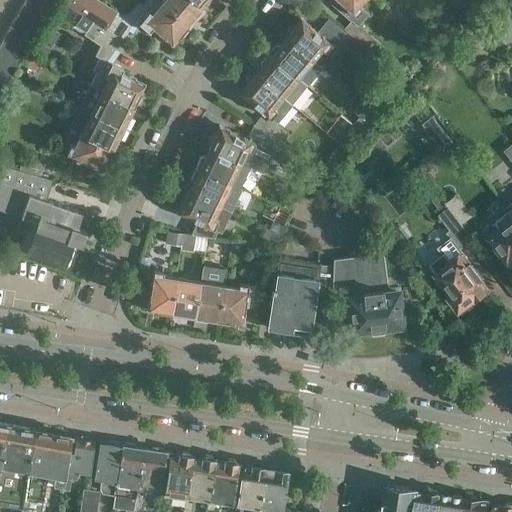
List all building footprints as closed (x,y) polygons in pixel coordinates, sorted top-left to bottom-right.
[(53,8),(37,0),(24,0),(22,5),(47,19),(53,8)] [(58,0),(37,0),(53,8),(58,0)] [(61,0),(61,1),(78,12),(78,13),(120,40),(127,30),(131,33),(138,23),(149,32),(152,28),(172,45),(187,26),(186,25),(160,3),(156,0),(146,0),(141,6),(138,3),(129,14),(121,16),(96,0),(61,0)] [(194,0),(162,0),(160,3),(186,25),(193,18),(198,19),(206,10),(194,0)] [(194,0),(206,10),(213,1),(213,0),(194,0)] [(327,0),(351,20),(344,29),(372,53),(381,43),(358,24),(368,12),(359,4),(362,0),(327,0)] [(478,9),(471,2),(461,12),(468,19),(475,12),(478,9)] [(47,19),(22,5),(16,16),(40,29),(47,19)] [(462,24),(460,26),(467,34),(482,19),(475,12),(468,19),(462,24)] [(120,40),(78,13),(70,26),(99,44),(94,55),(99,57),(93,70),(96,71),(90,84),(89,85),(132,106),(133,106),(144,85),(120,73),(123,69),(111,63),(119,52),(114,49),(120,40)] [(40,29),(16,16),(10,26),(33,39),(40,29)] [(349,35),(328,18),(316,32),(300,20),(285,38),(286,39),(313,61),(322,50),(324,52),(330,45),(337,50),(349,35)] [(462,24),(456,19),(447,29),(453,34),(460,26),(462,24)] [(499,21),(489,30),(497,39),(507,30),(499,21)] [(33,39),(10,26),(4,37),(26,49),(33,39)] [(26,49),(4,37),(0,43),(0,48),(20,59),(26,49)] [(51,45),(39,39),(33,53),(45,59),(51,45)] [(275,44),(268,54),(307,87),(322,68),(313,61),(286,39),(281,45),(275,44)] [(20,59),(0,48),(0,62),(13,70),(20,59)] [(261,69),(256,76),(291,105),(307,87),(268,54),(260,62),(261,69)] [(41,61),(30,55),(25,65),(36,71),(41,61)] [(13,70),(0,62),(0,76),(7,80),(13,70)] [(25,82),(10,75),(2,91),(16,98),(25,82)] [(254,75),(239,94),(269,119),(266,123),(260,119),(254,126),(279,141),(287,132),(277,123),(291,105),(256,76),(254,75)] [(78,106),(90,112),(125,129),(130,119),(128,114),(132,106),(89,85),(90,84),(88,84),(78,106)] [(90,112),(79,134),(111,149),(116,140),(119,140),(125,129),(90,112)] [(431,114),(420,124),(442,150),(453,141),(431,114)] [(357,116),(351,123),(361,132),(362,131),(361,131),(367,124),(357,116)] [(361,132),(351,123),(336,142),(347,150),(361,132)] [(211,148),(248,166),(262,173),(272,153),(282,159),(289,146),(279,141),(254,126),(246,139),(220,126),(209,147),(211,148)] [(111,149),(79,134),(73,147),(70,145),(65,154),(101,171),(112,150),(111,149)] [(201,156),(196,167),(230,185),(231,184),(239,187),(248,166),(211,148),(206,157),(201,156)] [(22,156),(18,169),(40,175),(44,163),(22,156)] [(0,208),(16,214),(12,230),(23,234),(18,249),(26,251),(25,252),(67,266),(73,249),(70,248),(72,241),(82,244),(86,231),(77,228),(82,213),(45,200),(52,179),(40,175),(18,169),(0,164),(0,208)] [(193,184),(190,192),(219,207),(220,205),(226,208),(230,198),(225,196),(230,185),(196,167),(190,178),(193,184)] [(190,192),(188,191),(178,212),(213,229),(218,221),(214,218),(219,207),(190,192)] [(438,193),(431,199),(441,212),(449,207),(446,203),(438,193)] [(449,207),(462,223),(473,215),(457,194),(446,203),(449,207)] [(441,212),(439,214),(450,229),(447,232),(451,238),(440,246),(445,253),(431,264),(437,272),(436,273),(452,294),(450,296),(460,309),(487,289),(479,279),(482,277),(460,248),(473,238),(462,223),(462,224),(449,207),(441,212)] [(511,212),(510,211),(496,221),(502,228),(491,237),(509,259),(511,257),(511,212)] [(279,236),(265,229),(260,240),(274,247),(279,236)] [(179,249),(181,249),(184,233),(169,232),(168,241),(180,243),(179,249)] [(184,233),(181,249),(193,251),(193,249),(205,250),(207,238),(195,235),(195,234),(184,233)] [(332,288),(330,296),(348,297),(352,330),(400,324),(396,292),(387,293),(383,251),(333,258),(333,265),(332,265),(332,288)] [(332,265),(279,257),(274,287),(271,286),(270,292),(272,292),(266,328),(291,332),(292,325),(310,328),(316,294),(330,296),(332,288),(332,265)] [(226,261),(218,260),(217,272),(224,273),(226,261)] [(171,313),(171,311),(177,277),(163,275),(164,271),(153,270),(147,309),(171,313)] [(177,277),(171,311),(181,313),(183,317),(194,319),(200,281),(177,277)] [(200,281),(194,319),(207,321),(210,317),(218,318),(224,285),(200,281)] [(224,285),(218,318),(218,320),(242,323),(248,284),(239,283),(238,287),(224,285)] [(0,422),(0,503),(21,507),(33,428),(0,422)] [(19,511),(40,511),(43,498),(43,497),(46,475),(57,477),(56,484),(62,485),(63,478),(67,450),(70,435),(33,428),(21,507),(19,511)] [(63,478),(62,485),(62,489),(68,490),(70,478),(76,479),(77,470),(89,472),(94,440),(89,440),(87,436),(81,435),(77,437),(75,437),(72,451),(67,450),(63,478)] [(98,441),(97,449),(92,478),(100,479),(99,487),(101,491),(114,493),(122,445),(120,444),(121,441),(100,438),(100,441),(98,441)] [(114,493),(111,507),(133,510),(133,509),(135,492),(136,492),(143,448),(135,446),(134,444),(126,443),(124,445),(122,445),(114,493)] [(143,448),(136,492),(135,492),(133,509),(150,511),(156,511),(160,485),(165,452),(162,451),(160,448),(153,447),(150,449),(143,448)] [(179,454),(169,452),(163,492),(186,495),(192,456),(190,456),(188,452),(182,451),(179,454)] [(192,456),(186,495),(208,499),(214,460),(212,459),(210,456),(204,455),(201,458),(192,456)] [(214,460),(208,499),(205,511),(211,511),(214,500),(231,502),(237,463),(235,463),(233,460),(228,459),(226,461),(214,460)] [(235,504),(234,511),(257,511),(264,467),(262,467),(260,464),(254,463),(251,466),(240,464),(234,503),(235,504)] [(264,467),(257,511),(280,511),(286,471),(285,471),(283,467),(277,466),(274,469),(264,467)] [(387,484),(383,508),(382,511),(412,511),(416,490),(416,489),(387,484)] [(82,487),(78,511),(96,511),(100,490),(82,487)] [(412,511),(438,511),(440,495),(439,494),(437,491),(429,490),(429,492),(416,490),(412,511)] [(440,495),(438,511),(462,511),(465,499),(462,498),(460,494),(454,493),(451,496),(440,495)] [(465,499),(462,511),(487,511),(489,502),(477,500),(475,497),(469,496),(467,499),(465,499)] [(189,511),(191,502),(184,501),(182,511),(189,511)] [(491,511),(511,511),(511,503),(507,502),(504,505),(493,504),(491,511)]
